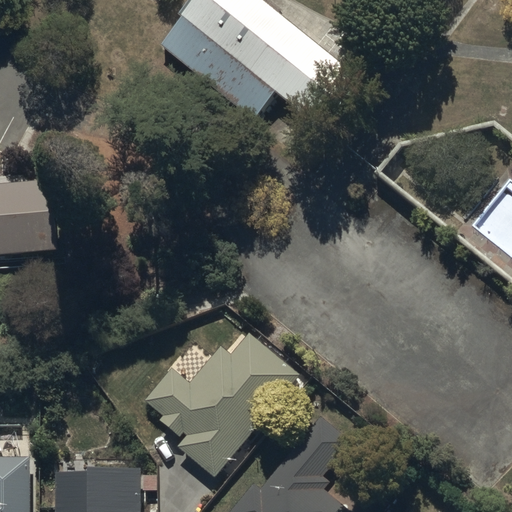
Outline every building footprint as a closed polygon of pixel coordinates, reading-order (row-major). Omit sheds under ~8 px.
[(356,85),(254,0),(200,0),(159,50),(255,130),(281,99),(318,129),(356,85)] [(0,262),(62,257),(56,186),(0,190),(0,262)] [(175,371),(146,405),(166,422),(162,427),(185,446),(180,453),(216,483),(302,380),(252,338),(250,341),(242,334),(226,352),(224,349),(193,386),(175,371)] [(344,511),(325,495),(332,487),(326,482),(354,450),(323,422),(265,493),(257,487),(236,511),(344,511)] [(0,511),(34,511),(34,463),(0,463),(0,511)] [(144,511),(144,475),(58,477),(58,511),(144,511)]
